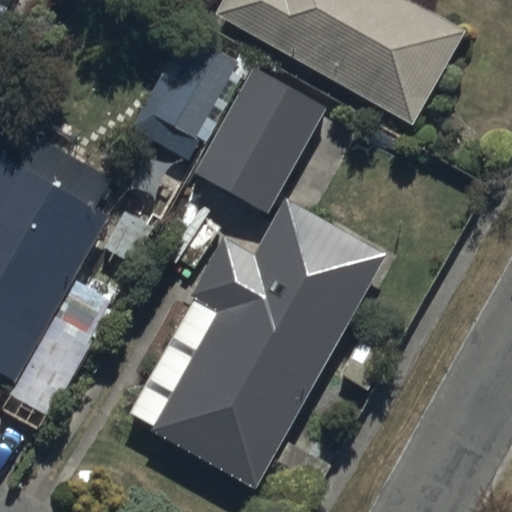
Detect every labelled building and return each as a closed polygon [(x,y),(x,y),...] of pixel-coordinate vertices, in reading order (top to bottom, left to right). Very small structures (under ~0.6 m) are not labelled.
[(211,0),(210,2),(417,120),(472,24),(430,0),(211,0)] [(240,56),(195,31),(151,110),(195,135),(240,56)] [(324,108),(248,67),(191,172),(267,213),(324,108)] [(116,205),(3,143),(0,149),(0,362),(22,375),(55,316),(97,339),(115,306),(73,284),(116,205)] [(255,483),(388,247),(286,190),(256,244),(229,229),(130,406),(155,420),(153,425),(255,483)]
